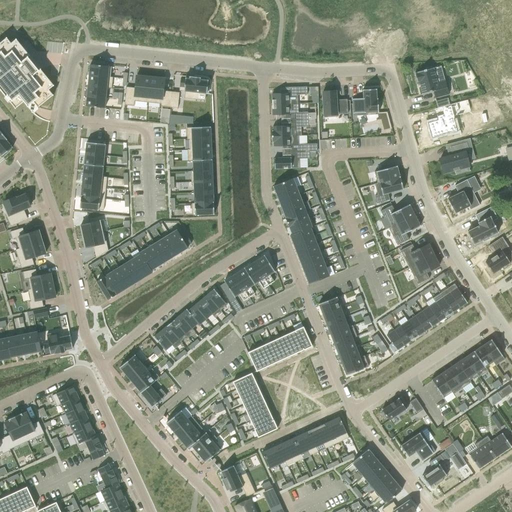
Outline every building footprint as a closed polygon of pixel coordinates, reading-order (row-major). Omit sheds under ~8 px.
[(0,80),(0,81),(0,80),(0,90),(5,96),(5,97),(6,97),(5,96),(7,95),(10,93),(11,95),(14,99),(13,99),(10,102),(9,102),(10,103),(15,108),(14,109),(15,109),(15,108),(23,102),(26,105),(27,107),(28,107),(28,106),(33,102),(35,104),(37,107),(37,108),(38,108),(38,107),(52,96),(53,96),(52,95),(48,90),(53,86),(53,87),(54,86),(53,85),(53,86),(40,70),(40,69),(39,70),(38,71),(38,70),(27,58),(28,57),(27,57),(28,57),(28,56),(29,57),(29,56),(28,56),(16,40),(16,39),(15,40),(10,44),(6,39),(7,39),(6,38),(6,39),(0,43),(0,80)] [(52,46),(49,65),(63,67),(66,48),(52,46)] [(90,65),(88,76),(112,78),(110,77),(111,67),(90,65)] [(424,71),(414,73),(417,83),(418,83),(419,83),(420,85),(422,95),(433,92),(435,98),(448,95),(445,81),(441,82),(437,83),(436,79),(433,68),(432,69),(432,68),(431,67),(425,69),(425,70),(424,71)] [(88,76),(87,86),(111,88),(112,78),(88,76)] [(126,87),(124,105),(134,106),(134,101),(147,103),(150,78),(136,76),(135,88),(126,87)] [(180,79),(179,91),(185,92),(184,98),(195,99),(195,93),(206,94),(207,93),(208,93),(209,86),(207,86),(208,81),(199,80),(199,78),(194,77),(190,77),(189,77),(189,79),(185,79),(180,79)] [(150,78),(147,103),(161,104),(160,107),(170,108),(172,92),(163,91),(164,79),(150,78)] [(87,86),(86,96),(105,98),(106,88),(111,88),(87,86)] [(283,94),(272,95),(272,105),(297,104),(297,95),(307,95),(307,87),(283,88),(283,94)] [(360,99),(352,99),(352,100),(353,113),(353,114),(353,116),(377,115),(377,113),(378,113),(377,99),(376,99),(376,90),(376,89),(362,90),(362,91),(363,91),(363,100),(360,100),(360,99)] [(172,92),(170,108),(177,108),(179,93),(172,92)] [(335,92),(322,93),(324,118),(337,117),(337,115),(348,114),(347,100),(339,100),(339,102),(336,102),(335,92)] [(86,96),(85,107),(104,109),(104,108),(105,98),(86,96)] [(437,121),(428,123),(432,139),(457,132),(453,119),(454,119),(454,117),(471,112),(467,100),(434,109),(437,121)] [(297,104),(272,105),(272,115),(281,115),(283,115),(284,120),(308,120),(307,112),(298,113),(297,104)] [(29,130),(40,123),(30,107),(19,114),(29,130)] [(377,113),(377,115),(379,120),(381,120),(384,131),(391,129),(387,112),(378,113),(377,113)] [(273,131),(272,131),(272,137),(301,136),(301,127),(308,127),(308,120),(284,120),(284,126),(281,126),(273,127),(273,131)] [(191,128),(186,128),(187,140),(211,139),(210,127),(191,128)] [(0,154),(1,156),(1,157),(12,148),(12,147),(11,148),(9,144),(6,141),(7,140),(0,131),(0,154)] [(301,136),(272,137),(272,143),(273,143),(273,147),(282,147),(284,147),(285,152),(317,151),(317,144),(299,145),(299,136),(301,136)] [(211,139),(187,140),(189,140),(189,150),(187,150),(211,149),(211,139)] [(86,143),(85,154),(104,156),(105,145),(86,143)] [(448,157),(439,159),(442,170),(443,174),(447,172),(447,173),(454,171),(456,175),(455,175),(455,176),(470,172),(470,171),(469,171),(467,161),(465,154),(469,153),(466,143),(450,147),(452,156),(448,157)] [(211,149),(187,150),(188,161),(211,160),(211,149)] [(282,158),(274,159),(274,169),(300,168),(299,159),(307,159),(309,159),(309,152),(317,152),(317,151),(285,152),(285,158),(282,158)] [(85,154),(84,165),(103,167),(104,156),(85,154)] [(211,160),(188,161),(192,161),(193,171),(190,171),(190,172),(212,171),(211,160)] [(84,165),(83,176),(106,178),(107,177),(102,177),(103,167),(84,165)] [(397,166),(374,172),(377,183),(374,184),(374,185),(400,178),(399,177),(396,167),(397,167),(397,166)] [(212,171),(190,172),(191,183),(212,182),(212,171)] [(83,176),(82,186),(105,189),(106,178),(83,176)] [(400,178),(374,185),(377,196),(374,196),(376,204),(389,200),(387,194),(402,190),(403,190),(400,178)] [(293,179),(273,187),(276,195),(296,187),(293,179)] [(448,199),(447,199),(455,214),(468,207),(470,210),(479,206),(466,180),(454,186),(458,194),(448,199)] [(212,182),(191,183),(193,183),(194,193),(213,193),(212,182)] [(82,186),(80,197),(104,200),(105,189),(82,186)] [(296,187),(276,195),(279,203),(299,195),(296,187)] [(498,196),(500,200),(507,197),(505,192),(498,196)] [(194,204),(192,204),(213,203),(213,193),(194,193),(194,204)] [(3,204),(1,205),(10,227),(26,221),(23,213),(22,214),(21,213),(21,211),(23,210),(30,207),(28,204),(30,204),(27,197),(27,198),(26,198),(25,197),(24,195),(15,199),(15,198),(7,201),(3,203),(3,204)] [(299,195),(279,203),(282,211),(302,203),(299,195)] [(80,197),(79,208),(103,211),(104,200),(80,197)] [(213,203),(192,204),(192,216),(207,215),(214,215),(213,203)] [(302,203),(282,211),(285,219),(305,211),(302,203)] [(392,206),(380,212),(383,219),(386,217),(390,225),(391,227),(388,228),(388,229),(414,216),(409,206),(409,205),(395,212),(392,206)] [(479,226),(467,232),(474,245),(482,241),(483,243),(490,239),(489,237),(498,233),(492,221),(497,219),(491,208),(476,215),(479,222),(478,223),(479,226)] [(305,211),(285,219),(289,227),(308,220),(305,211)] [(414,216),(388,229),(397,246),(409,240),(406,233),(420,226),(419,226),(414,216)] [(308,220),(289,227),(289,228),(289,227),(292,235),(290,236),(311,228),(308,220)] [(99,222),(80,226),(80,227),(83,237),(104,232),(107,232),(105,222),(100,223),(99,222)] [(22,228),(10,232),(12,240),(14,239),(15,239),(18,246),(19,249),(15,250),(15,251),(22,249),(42,242),(38,231),(24,235),(22,228)] [(311,228),(290,236),(293,244),(313,236),(310,229),(312,228),(311,228)] [(176,230),(169,235),(180,253),(188,248),(186,246),(191,243),(187,237),(182,240),(176,230)] [(104,232),(83,237),(85,247),(85,248),(93,246),(95,258),(96,258),(108,251),(108,250),(104,232)] [(169,235),(161,240),(172,258),(180,253),(169,235)] [(313,236),(293,244),(296,252),(316,244),(313,236)] [(495,256),(485,263),(493,275),(502,268),(503,271),(504,270),(504,269),(510,265),(506,258),(511,254),(501,238),(502,238),(502,237),(488,246),(486,248),(487,248),(489,247),(495,256)] [(161,240),(154,244),(165,262),(172,258),(161,240)] [(25,259),(19,261),(21,269),(33,265),(31,258),(45,254),(41,243),(42,243),(42,242),(22,249),(25,259)] [(154,244),(147,249),(158,267),(165,262),(154,244)] [(316,244),(296,252),(299,260),(319,252),(316,244)] [(412,245),(400,251),(409,268),(433,255),(428,245),(415,251),(412,245)] [(147,249),(139,253),(152,273),(151,271),(158,267),(147,249)] [(319,252),(299,260),(302,268),(322,260),(319,252)] [(140,255),(133,259),(144,277),(152,273),(139,253),(140,255)] [(433,255),(409,268),(417,285),(429,279),(426,273),(439,266),(433,255)] [(264,256),(254,263),(268,285),(274,282),(269,275),(274,272),(264,256)] [(133,259),(126,264),(137,282),(144,277),(133,259)] [(322,260),(302,268),(306,276),(325,268),(322,260)] [(254,263),(244,269),(254,285),(258,282),(263,289),(268,285),(254,263)] [(126,264),(118,268),(130,286),(137,282),(126,264)] [(118,268),(111,273),(122,291),(130,286),(118,268)] [(325,268),(306,276),(309,284),(328,277),(325,268)] [(244,269),(234,275),(249,298),(254,294),(250,287),(254,285),(244,269)] [(35,270),(22,272),(24,280),(28,279),(30,290),(28,290),(28,291),(53,286),(50,274),(37,277),(35,272),(35,270)] [(104,277),(115,296),(115,295),(122,291),(111,273),(104,277)] [(234,275),(224,282),(225,283),(234,297),(239,294),(243,302),(249,298),(234,275)] [(104,277),(96,282),(107,300),(115,296),(104,277)] [(225,283),(220,286),(237,313),(242,310),(234,297),(225,283)] [(454,284),(447,289),(459,308),(466,303),(466,304),(467,303),(454,284)] [(53,286),(28,291),(30,302),(28,302),(30,310),(43,307),(41,300),(55,297),(53,286)] [(213,290),(207,295),(221,313),(222,313),(220,311),(227,305),(213,289),(213,290)] [(447,289),(440,294),(452,313),(459,308),(447,289)] [(440,294),(433,299),(445,317),(452,313),(440,294)] [(207,295),(200,301),(215,318),(221,313),(207,295)] [(336,297),(318,304),(322,315),(340,308),(336,297)] [(412,299),(405,303),(409,308),(416,304),(415,302),(412,299)] [(435,303),(428,307),(438,322),(445,317),(433,299),(432,299),(435,303)] [(200,301),(194,306),(205,320),(211,315),(215,319),(215,318),(200,301)] [(186,309),(186,310),(199,325),(205,320),(194,306),(188,311),(186,309)] [(428,307),(421,312),(432,327),(438,322),(428,307)] [(340,308),(322,315),(326,325),(344,318),(340,308)] [(46,309),(33,312),(34,319),(47,316),(46,309)] [(186,310),(180,315),(194,333),(195,333),(192,329),(197,324),(199,326),(199,325),(186,310)] [(421,312),(414,317),(424,331),(431,327),(432,327),(421,312)] [(180,315),(173,321),(188,338),(194,333),(180,315)] [(414,317),(407,321),(418,336),(424,331),(414,317)] [(344,318),(326,325),(330,335),(352,326),(348,328),(344,318)] [(173,321),(167,326),(181,344),(182,343),(180,341),(186,337),(187,338),(187,339),(188,338),(173,321)] [(407,321),(401,326),(411,341),(418,336),(407,321)] [(167,326),(160,332),(175,349),(181,344),(167,326)] [(352,326),(330,335),(334,345),(356,336),(352,326)] [(401,326),(394,331),(404,346),(411,341),(401,326)] [(303,327),(295,331),(304,350),(312,347),(303,327)] [(204,331),(197,336),(201,341),(207,336),(204,331)] [(294,331),(287,335),(296,354),(303,350),(303,351),(304,350),(295,331),(294,331)] [(394,331),(386,336),(396,351),(397,351),(397,350),(404,346),(394,331)] [(154,337),(153,337),(165,351),(171,346),(175,349),(160,332),(154,337)] [(37,333),(26,335),(30,354),(41,351),(37,333)] [(48,344),(43,345),(45,354),(50,353),(54,353),(54,355),(59,354),(64,353),(64,351),(72,349),(71,344),(73,343),(71,336),(70,337),(70,336),(59,338),(58,333),(46,335),(48,344)] [(26,335),(15,337),(19,356),(30,354),(26,335)] [(287,335),(279,338),(288,357),(296,354),(287,335)] [(356,336),(334,345),(338,355),(358,347),(356,348),(352,339),(356,337),(356,336)] [(15,337),(5,339),(9,359),(9,358),(19,356),(15,337)] [(279,338),(271,342),(280,361),(288,357),(279,338)] [(5,339),(0,340),(0,360),(9,359),(5,339)] [(491,340),(482,346),(496,366),(504,360),(491,340)] [(271,342),(263,345),(272,365),(280,361),(271,342)] [(263,345),(256,349),(264,368),(272,365),(263,345)] [(482,346),(474,352),(487,372),(488,371),(485,367),(492,362),(495,366),(496,366),(482,346)] [(358,347),(338,355),(342,365),(364,357),(364,356),(362,357),(358,347)] [(256,349),(247,353),(256,372),(264,368),(256,349)] [(474,352),(465,357),(479,377),(487,372),(474,352)] [(136,354),(119,368),(126,376),(143,363),(136,354)] [(364,357),(342,365),(346,375),(345,375),(346,376),(368,367),(364,357)] [(465,357),(457,363),(470,383),(471,383),(469,381),(477,375),(478,377),(479,377),(465,357)] [(143,363),(126,376),(133,385),(152,369),(151,369),(148,372),(143,367),(141,365),(142,364),(143,363)] [(457,363),(448,369),(462,389),(470,383),(457,363)] [(152,369),(133,385),(140,393),(159,378),(152,369)] [(448,369),(440,375),(453,394),(462,389),(448,369)] [(251,373),(232,382),(236,390),(255,382),(251,373)] [(440,375),(431,381),(443,398),(452,393),(453,395),(453,394),(440,375)] [(159,378),(140,393),(152,407),(166,396),(164,394),(160,389),(156,393),(154,391),(150,387),(150,386),(150,385),(159,378)] [(255,382),(236,390),(240,398),(259,389),(255,382)] [(73,386),(52,396),(56,406),(77,397),(73,386)] [(511,390),(508,386),(497,393),(501,399),(511,391),(511,390)] [(259,389),(240,398),(243,406),(262,397),(259,389)] [(77,397),(56,406),(56,407),(58,406),(61,405),(65,414),(82,407),(77,397)] [(262,397),(243,406),(247,414),(266,405),(262,397)] [(382,409),(382,410),(383,412),(382,413),(386,420),(387,419),(388,419),(389,421),(390,421),(390,420),(404,410),(405,410),(406,410),(406,409),(407,409),(408,408),(401,398),(400,398),(399,399),(398,399),(397,400),(383,409),(382,410),(382,409)] [(415,399),(409,403),(410,404),(417,414),(423,410),(421,406),(415,399)] [(266,405),(247,414),(250,422),(270,413),(266,405)] [(82,407),(65,414),(70,424),(86,416),(82,407)] [(180,411),(166,423),(173,432),(188,420),(180,411)] [(21,414),(15,417),(26,442),(44,434),(38,422),(32,425),(26,412),(22,414),(21,414)] [(270,413),(250,422),(254,429),(254,430),(273,421),(273,420),(270,413)] [(496,413),(490,417),(498,429),(504,425),(496,413)] [(86,416),(70,424),(74,433),(74,434),(72,434),(72,435),(91,426),(86,416)] [(10,435),(4,438),(10,451),(9,450),(26,442),(15,417),(8,420),(8,421),(4,423),(10,435)] [(188,420),(173,432),(180,440),(198,425),(191,417),(188,420)] [(339,417),(331,421),(340,442),(348,438),(339,417)] [(273,421),(254,430),(258,438),(277,429),(273,421)] [(331,421),(323,425),(333,445),(340,442),(331,421)] [(198,425),(180,440),(187,449),(209,430),(205,433),(198,425)] [(323,425),(316,428),(325,449),(333,445),(323,425)] [(91,426),(72,435),(77,445),(97,435),(95,436),(91,426)] [(316,428),(308,432),(317,452),(325,449),(316,428)] [(209,430),(187,449),(191,446),(198,454),(216,439),(209,430)] [(308,432),(300,435),(310,456),(317,452),(308,432)] [(401,445),(400,446),(408,458),(409,457),(416,452),(417,453),(418,454),(417,455),(421,462),(422,461),(427,458),(432,454),(433,454),(433,453),(435,452),(428,442),(422,432),(420,433),(419,433),(419,434),(418,434),(401,446),(401,445)] [(487,436),(482,440),(495,458),(507,450),(511,447),(502,434),(490,442),(489,440),(487,436)] [(97,435),(77,445),(84,441),(93,460),(104,455),(103,454),(101,449),(102,449),(100,445),(101,444),(102,444),(97,435)] [(300,435),(293,439),(302,459),(310,456),(300,435)] [(0,452),(1,452),(2,454),(10,451),(4,438),(3,438),(3,439),(0,440),(0,452)] [(216,439),(198,454),(205,463),(221,449),(215,441),(216,439)] [(293,439),(285,442),(295,463),(302,459),(293,439)] [(476,448),(468,454),(469,456),(478,469),(495,458),(482,440),(474,445),(476,448)] [(285,442),(277,446),(287,466),(295,463),(285,442)] [(150,461),(160,454),(152,444),(142,451),(150,461)] [(452,444),(444,449),(450,458),(458,469),(457,469),(458,470),(466,464),(452,444)] [(277,446),(270,449),(277,466),(285,462),(287,466),(277,446)] [(270,449),(262,453),(269,469),(277,466),(270,449)] [(368,450),(352,463),(358,470),(374,457),(368,450)] [(422,475),(422,476),(428,484),(429,487),(430,486),(433,484),(434,483),(435,484),(436,485),(443,480),(442,478),(445,475),(446,476),(446,475),(448,474),(447,472),(441,464),(444,462),(443,460),(440,455),(429,463),(432,468),(433,469),(427,473),(423,476),(422,475)] [(374,457),(358,470),(363,477),(379,463),(374,457)] [(164,463),(155,473),(174,490),(183,481),(164,463)] [(379,463),(363,477),(369,484),(385,470),(379,463)] [(108,465),(97,470),(106,489),(101,491),(101,492),(119,483),(115,474),(114,474),(112,470),(111,471),(109,466),(108,465)] [(233,466),(220,472),(220,473),(221,472),(221,473),(222,476),(224,480),(223,480),(222,480),(225,486),(226,489),(228,489),(230,492),(229,492),(230,493),(242,487),(246,497),(255,493),(250,483),(248,480),(246,474),(244,474),(238,477),(237,477),(233,467),(233,466)] [(385,470),(369,484),(374,490),(390,477),(385,470)] [(390,477),(374,490),(379,497),(396,483),(390,477)] [(119,483),(101,492),(105,501),(103,502),(122,494),(117,484),(119,483)] [(396,483),(379,497),(385,504),(402,490),(396,483)] [(26,487),(18,491),(27,510),(35,506),(26,487)] [(18,491),(10,495),(18,511),(23,511),(27,510),(18,491)] [(122,494),(103,502),(107,511),(106,511),(107,511),(126,504),(122,495),(122,494)] [(18,511),(10,495),(3,498),(8,511),(18,511)] [(8,511),(3,498),(0,499),(0,511),(8,511)] [(249,500),(234,506),(236,511),(254,511),(249,500)] [(393,502),(382,510),(383,511),(414,511),(416,511),(414,509),(415,508),(411,503),(410,503),(409,501),(397,509),(393,502)] [(56,502),(37,511),(56,511),(60,511),(56,502)]
